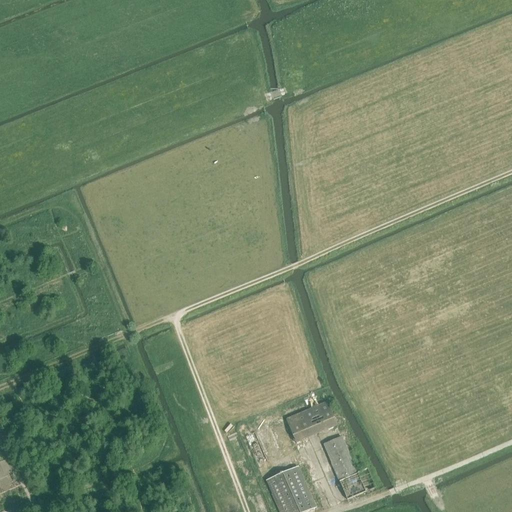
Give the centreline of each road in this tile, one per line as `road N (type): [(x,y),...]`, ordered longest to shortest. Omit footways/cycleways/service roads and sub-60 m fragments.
road 1 (track): [(0,388),(511,174)]
road 2 (track): [(246,511),(173,316)]
